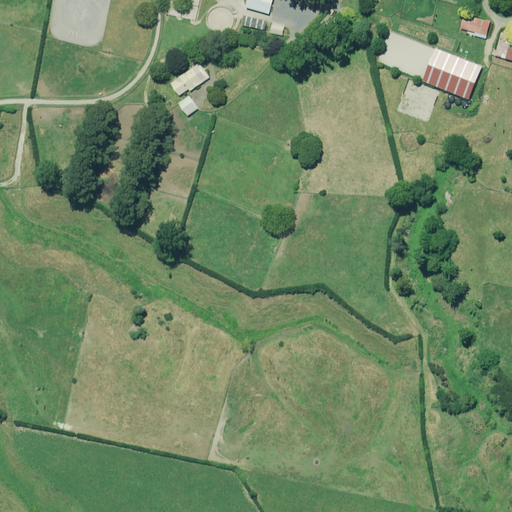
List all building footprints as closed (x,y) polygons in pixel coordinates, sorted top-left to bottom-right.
[(274,0),(249,0),(247,8),(270,15),(274,0)] [(269,21),(248,16),(246,26),(267,30),(269,21)] [(492,22),(474,17),(471,31),(476,32),(475,36),(488,39),(492,22)] [(286,26),(274,23),(273,33),(285,36),(286,26)] [(511,32),(504,30),(499,48),(496,56),(503,58),(511,60),(511,32)] [(210,78),(200,64),(173,84),(181,96),(191,89),(192,91),(210,78)] [(200,109),(191,96),(181,104),(190,116),(200,109)]
